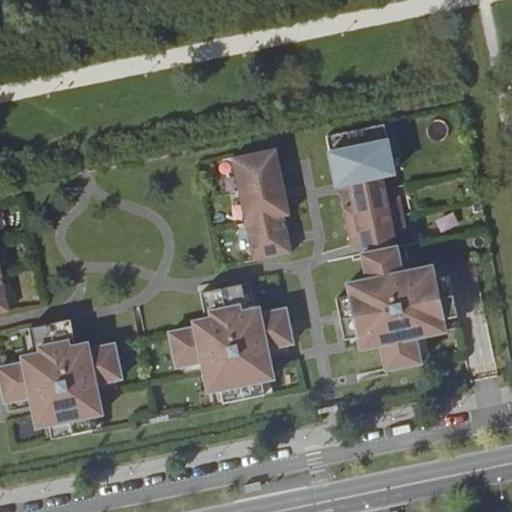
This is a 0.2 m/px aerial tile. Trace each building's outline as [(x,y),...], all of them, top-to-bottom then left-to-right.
[(327,135),(337,184),(350,182),(354,204),(362,240),(364,253),(369,278),(402,271),(397,246),(394,233),(387,197),(382,175),(394,172),(385,124),(327,135)] [(290,214),(277,148),(233,157),(254,260),(291,252),(283,216),(290,214)] [(399,194),(387,197),(394,233),(407,231),(399,194)] [(362,240),(354,204),(341,206),(349,243),(362,240)] [(425,335),(445,331),(444,326),(442,317),(457,313),(449,275),(434,277),(432,265),(402,271),(369,278),(349,283),(351,295),(337,298),(345,336),(359,334),(361,344),(362,348),(382,344),(387,370),(421,363),(416,337),(425,335)] [(0,266),(0,312),(9,310),(0,266)] [(433,268),(434,277),(449,275),(447,266),(433,268)] [(272,381),(274,381),(270,358),(268,350),(288,346),(294,345),(287,310),(261,316),(260,311),(248,313),(244,293),(243,288),(201,296),(206,322),(195,324),(196,329),(171,334),(178,369),(184,367),(203,363),(205,372),(210,394),(213,394),(222,392),(224,405),(266,396),(263,383),(272,381)] [(244,293),(248,313),(257,311),(253,292),(244,293)] [(457,313),(442,317),(444,326),(459,324),(457,313)] [(34,408),(38,429),(41,429),(49,427),(52,440),(94,432),(91,418),(100,417),(103,416),(99,394),(97,385),(122,380),(115,346),(90,351),(89,346),(77,348),(72,323),(31,331),(32,337),(36,357),(27,359),(24,359),(25,364),(0,369),(0,373),(6,404),(12,402),(32,399),(34,408)] [(359,334),(345,336),(347,346),(361,344),(359,334)] [(425,335),(416,337),(420,357),(429,355),(425,335)] [(27,359),(36,357),(32,337),(23,339),(27,359)] [(288,346),(268,350),(270,358),(290,355),(288,346)] [(205,372),(203,363),(184,367),(185,376),(205,372)] [(117,381),(97,385),(99,394),(118,390),(117,381)] [(272,381),(263,383),(266,396),(275,395),(272,381)] [(224,405),(222,392),(213,394),(216,407),(224,405)] [(34,408),(32,399),(12,402),(14,411),(34,408)] [(100,417),(91,418),(94,432),(102,430),(100,417)] [(52,440),(49,427),(41,429),(43,442),(52,440)]
